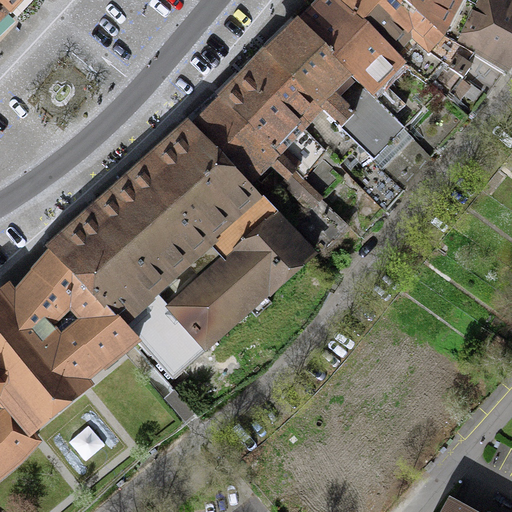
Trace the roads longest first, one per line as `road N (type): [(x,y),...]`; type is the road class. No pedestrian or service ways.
road 1 (residential): [(109,511),(198,431),(258,390),(511,98)]
road 2 (residential): [(0,206),(104,128),(217,0)]
road 3 (residential): [(511,395),(413,511)]
